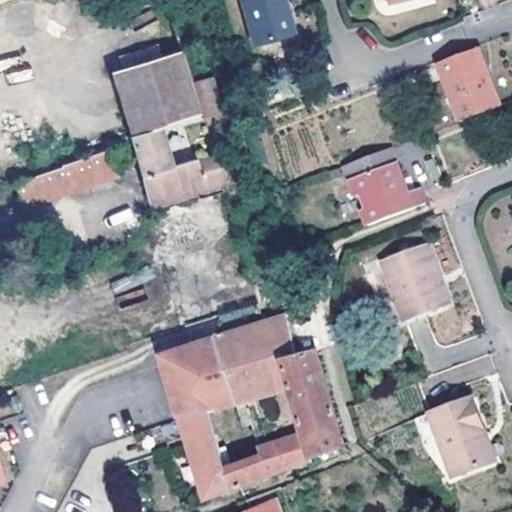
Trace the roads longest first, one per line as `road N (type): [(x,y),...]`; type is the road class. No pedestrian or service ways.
road 1 (residential): [(511,16),(365,70),(344,50),(331,0)]
road 2 (residential): [(497,320),(462,211),(473,188),(511,171)]
